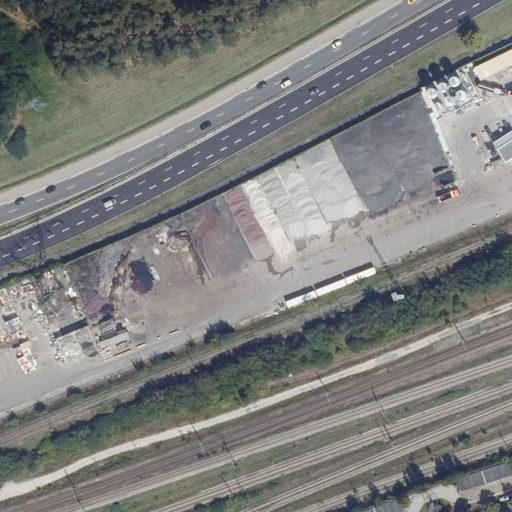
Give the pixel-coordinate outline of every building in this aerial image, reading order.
[(511,50),(473,69),(480,83),(511,67),(511,50)] [(511,140),(499,149),(507,162),(511,158),(511,140)] [(387,200),(402,195),(393,167),(377,173),(387,200)] [(451,168),(438,173),(444,186),(456,181),(451,168)] [(333,224),(365,205),(345,170),(313,188),(333,224)] [(263,226),(275,254),(292,247),(280,219),(263,226)] [(511,475),(511,473),(508,462),(457,479),(461,492),(511,475)] [(400,498),(363,511),(402,511),(405,511),(400,498)]
